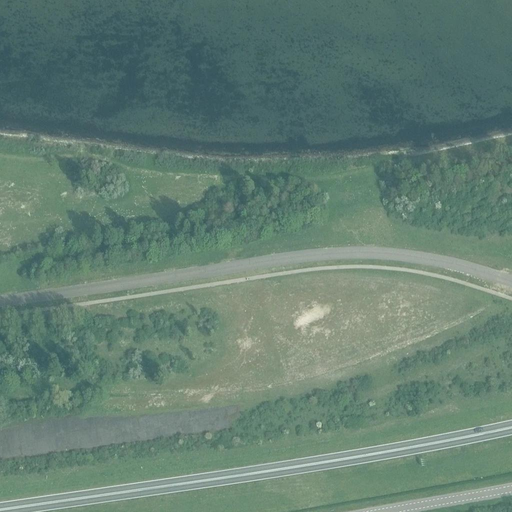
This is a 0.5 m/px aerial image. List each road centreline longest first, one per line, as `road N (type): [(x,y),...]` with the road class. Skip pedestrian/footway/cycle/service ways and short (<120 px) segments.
road 1 (trunk): [(0,510),(511,427)]
road 2 (unclassified): [(0,301),(348,253),(432,260),(511,282)]
road 3 (unclassified): [(383,511),(511,488)]
